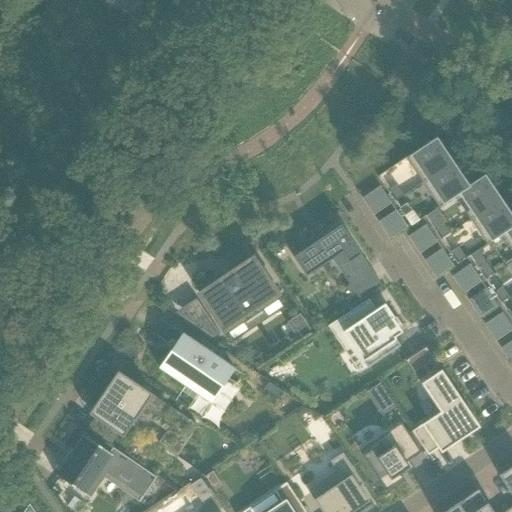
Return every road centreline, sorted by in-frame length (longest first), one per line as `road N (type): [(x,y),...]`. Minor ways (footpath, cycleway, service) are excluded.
road 1 (residential): [(511,388),(498,382),(444,305),(422,297),(395,258),(382,254),(349,202)]
road 2 (residential): [(141,216),(0,423)]
road 3 (residential): [(511,90),(381,0)]
road 4 (residential): [(511,441),(405,511)]
